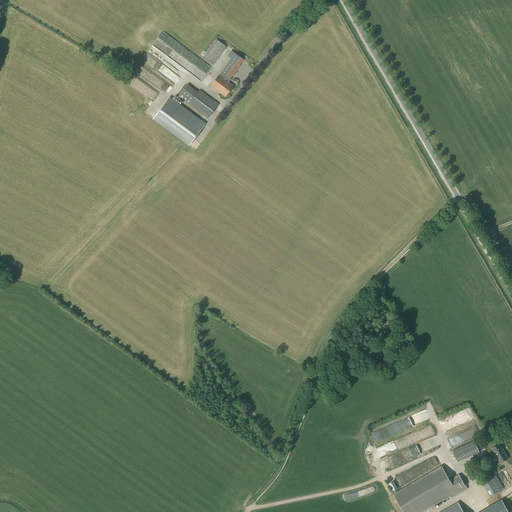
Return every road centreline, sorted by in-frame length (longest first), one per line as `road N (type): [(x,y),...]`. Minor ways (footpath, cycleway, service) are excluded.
road 1 (unclassified): [(511,288),(345,0)]
road 2 (track): [(458,194),(336,323),(313,384)]
